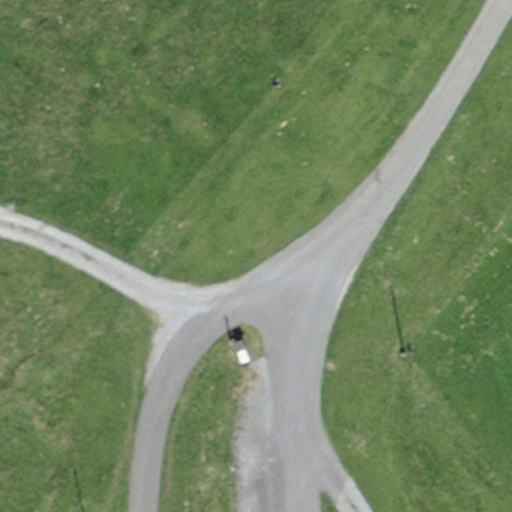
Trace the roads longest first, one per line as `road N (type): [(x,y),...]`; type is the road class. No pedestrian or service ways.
road 1 (unclassified): [(149,511),(154,445),(176,359),(229,315),(321,292),(434,130),(506,0)]
road 2 (track): [(204,336),(58,247),(0,227)]
road 3 (track): [(304,511),(299,390),(321,292)]
